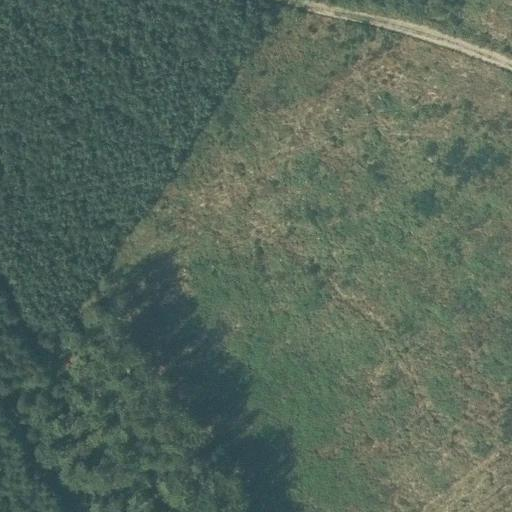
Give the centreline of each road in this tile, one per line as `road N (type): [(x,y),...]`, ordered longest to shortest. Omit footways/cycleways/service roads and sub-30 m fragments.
road 1 (track): [(149,511),(0,256)]
road 2 (track): [(511,67),(443,38),(279,0)]
